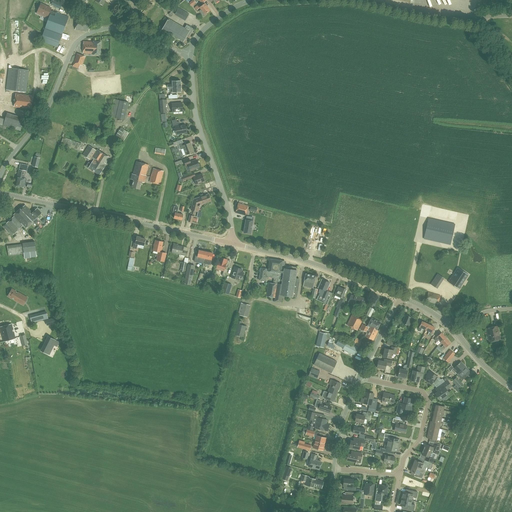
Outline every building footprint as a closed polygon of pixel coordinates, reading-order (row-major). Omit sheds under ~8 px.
[(62,5),(53,0),(51,5),(60,9),(62,5)] [(210,10),(204,3),(200,6),(198,4),(194,7),(195,9),(196,8),(197,9),(200,7),(202,11),(200,12),(203,17),(206,15),(205,14),(210,10)] [(58,47),(69,17),(50,10),(51,8),(41,4),(36,13),(47,18),(48,19),(40,41),(58,47)] [(185,21),(189,14),(178,8),(174,14),(185,21)] [(90,29),(92,21),(91,21),(92,19),(77,17),(75,30),(89,31),(89,29),(90,29)] [(184,28),(168,19),(162,29),(183,41),(186,36),(189,37),(193,29),(186,25),(184,28)] [(100,55),(101,41),(93,41),(93,42),(84,41),(83,53),(93,54),(100,55)] [(77,54),(72,66),(78,69),(79,69),(80,65),(82,66),(86,57),(77,54)] [(9,68),(6,90),(26,92),(29,70),(9,68)] [(181,92),(181,81),(172,81),(172,84),(167,85),(168,89),(169,89),(169,92),(173,92),(181,92)] [(125,120),(129,102),(120,100),(114,99),(110,117),(116,118),(125,120)] [(172,112),(183,111),(182,103),(172,104),(172,112)] [(20,131),(24,118),(7,113),(5,118),(1,117),(0,118),(0,127),(2,128),(3,126),(4,126),(3,128),(6,129),(7,127),(20,131)] [(177,122),(177,119),(172,120),(172,123),(173,128),(175,127),(176,130),(174,130),(173,131),(173,134),(174,135),(176,134),(177,135),(187,132),(185,125),(180,126),(179,121),(177,122)] [(121,144),(129,132),(120,127),(113,139),(121,144)] [(79,152),(82,144),(63,137),(60,145),(79,152)] [(183,142),(178,144),(180,150),(181,149),(183,155),(186,154),(186,155),(194,152),(191,143),(186,145),(185,142),(183,142)] [(90,160),(96,150),(89,145),(82,155),(90,160)] [(164,156),(166,149),(156,147),(155,153),(161,154),(160,155),(164,156)] [(110,157),(97,149),(97,150),(91,160),(93,161),(91,164),(89,162),(86,166),(88,168),(89,168),(99,175),(110,157)] [(38,168),(40,158),(34,156),(32,166),(38,168)] [(190,162),(189,158),(184,160),(186,166),(188,165),(190,170),(199,167),(197,160),(190,162)] [(146,175),(149,165),(136,161),(132,174),(130,179),(134,180),(132,187),(140,189),(142,182),(145,183),(147,175),(146,175)] [(28,165),(20,163),(19,169),(17,177),(15,186),(24,187),(23,187),(25,188),(27,179),(25,179),(24,179),(26,171),(24,170),(24,169),(27,170),(28,165)] [(160,185),(164,171),(153,168),(149,182),(160,185)] [(189,174),(183,177),(179,178),(178,183),(183,181),(191,178),(189,174)] [(196,184),(205,181),(202,174),(193,177),(196,184)] [(198,211),(199,205),(211,201),(208,194),(193,199),(191,210),(198,211)] [(245,216),(248,206),(238,203),(235,213),(245,216)] [(31,214),(30,213),(31,212),(25,205),(21,208),(14,215),(14,216),(3,227),(12,236),(23,225),(26,228),(41,213),(37,208),(31,214)] [(182,220),(183,214),(177,213),(178,207),(174,206),(173,213),(175,213),(174,218),(182,220)] [(251,233),(253,221),(253,218),(246,217),(246,220),(244,232),(251,233)] [(458,237),(460,225),(428,218),(424,239),(450,245),(452,236),(458,237)] [(144,246),(145,239),(140,238),(140,237),(137,236),(135,243),(134,242),(132,248),(137,249),(138,244),(144,246)] [(162,242),(161,240),(159,240),(158,241),(155,240),(153,250),(158,251),(156,260),(164,262),(166,253),(161,252),(163,242),(162,242)] [(37,257),(35,241),(22,243),(22,244),(7,246),(9,256),(24,254),(24,258),(37,257)] [(186,255),(187,251),(183,250),(183,247),(178,245),(178,244),(174,243),(172,252),(180,254),(179,258),(183,258),(183,255),(186,255)] [(425,244),(424,253),(427,253),(426,257),(435,258),(436,245),(425,244)] [(204,258),(206,251),(199,250),(197,257),(198,257),(197,260),(200,261),(201,257),(204,258)] [(211,259),(213,253),(206,251),(204,258),(203,263),(211,265),(212,259),(211,259)] [(187,264),(189,258),(185,257),(184,262),(182,262),(180,271),(180,276),(181,276),(182,272),(185,272),(187,264)] [(225,276),(228,269),(227,269),(229,264),(225,263),(226,259),(220,257),(216,269),(223,271),(222,275),(225,276)] [(295,282),(296,270),(297,270),(297,268),(285,265),(286,261),(269,259),(268,269),(266,269),(266,268),(260,267),(259,280),(265,281),(266,277),(274,278),(273,283),(268,283),(266,296),(275,298),(274,301),(282,302),(283,295),(297,297),(299,282),(295,282)] [(185,276),(184,284),(190,285),(192,277),(195,265),(188,264),(185,276)] [(447,282),(459,288),(467,273),(455,266),(447,282)] [(242,280),(244,272),(241,271),(242,269),(234,267),(231,277),(239,280),(239,279),(242,280)] [(314,283),(316,276),(306,274),(304,280),(303,286),(313,288),(314,283)] [(440,283),(443,278),(437,274),(434,279),(440,283)] [(318,295),(316,300),(324,303),(326,304),(323,310),(326,311),(328,305),(332,293),(329,292),(327,290),(330,283),(329,283),(329,282),(326,280),(325,281),(322,279),(318,287),(320,288),(318,293),(319,293),(318,295)] [(229,295),(232,284),(224,282),(221,292),(229,295)] [(343,297),(346,289),(339,287),(337,290),(336,289),(336,291),(337,291),(335,295),(341,298),(340,300),(339,300),(339,302),(336,311),(335,314),(336,315),(335,316),(338,317),(340,313),(346,298),(343,297)] [(12,288),(7,296),(23,306),(28,298),(12,288)] [(437,304),(440,296),(428,292),(426,301),(437,304)] [(366,299),(355,295),(355,296),(351,295),(348,302),(357,305),(357,304),(363,307),(366,299)] [(249,305),(245,304),(241,303),(238,315),(247,317),(250,305),(249,305)] [(358,330),(363,319),(352,314),(347,325),(358,330)] [(410,321),(412,317),(405,315),(403,320),(399,319),(397,322),(405,325),(405,324),(409,326),(411,322),(410,321)] [(373,341),(379,330),(377,329),(380,324),(371,319),(367,326),(369,327),(365,336),(373,341)] [(244,337),(246,326),(241,325),(242,321),(238,320),(234,335),(244,337)] [(426,330),(428,324),(422,321),(419,327),(417,330),(420,332),(422,328),(426,330)] [(0,328),(2,336),(3,342),(16,338),(12,324),(0,326),(0,328)] [(428,324),(426,330),(429,331),(427,335),(431,336),(432,333),(435,327),(428,324)] [(490,342),(500,339),(497,326),(487,329),(490,342)] [(43,330),(37,343),(46,347),(50,338),(52,339),(54,334),(43,330)] [(325,333),(319,332),(316,346),(324,348),(326,339),(329,340),(331,334),(325,332),(325,333)] [(441,342),(446,338),(441,332),(437,336),(434,339),(436,341),(439,339),(441,342)] [(394,347),(396,340),(389,337),(386,344),(391,346),(394,347)] [(354,355),(358,347),(339,338),(336,345),(343,349),(354,355)] [(359,347),(362,341),(356,338),(353,344),(359,347)] [(446,338),(441,342),(444,345),(441,347),(443,350),(446,347),(451,343),(446,338)] [(399,355),(400,348),(398,348),(394,347),(391,346),(391,350),(385,348),(383,356),(391,358),(392,354),(396,355),(396,354),(399,355)] [(444,359),(448,362),(455,354),(450,350),(444,359)] [(405,377),(407,371),(408,368),(411,368),(413,358),(415,353),(410,352),(407,365),(406,365),(405,365),(404,366),(403,367),(403,369),(399,369),(398,376),(398,377),(402,378),(402,377),(405,377)] [(337,362),(319,353),(314,365),(331,373),(337,362)] [(391,366),(392,361),(384,359),(383,361),(378,360),(377,368),(385,370),(386,365),(391,366)] [(470,372),(461,362),(454,368),(451,365),(447,369),(450,372),(452,370),(455,374),(456,373),(459,376),(459,377),(462,380),(470,372)] [(422,379),(425,367),(418,366),(417,371),(413,370),(411,380),(418,382),(419,378),(422,379)] [(317,379),(320,371),(311,368),(308,376),(317,379)] [(438,377),(430,371),(426,377),(427,378),(425,380),(426,380),(427,381),(431,384),(433,382),(434,382),(435,380),(438,382),(440,385),(448,379),(446,377),(443,379),(442,379),(440,380),(437,379),(438,377)] [(456,385),(460,388),(464,384),(456,377),(452,381),(456,385)] [(339,389),(340,385),(341,384),(331,380),(329,384),(331,385),(329,390),(328,392),(332,393),(332,392),(337,393),(338,389),(339,389)] [(444,401),(448,398),(446,396),(449,394),(447,390),(452,387),(448,381),(436,389),(438,392),(435,393),(440,400),(442,399),(444,401)] [(336,396),(337,393),(332,392),(332,393),(328,392),(329,390),(328,392),(324,391),(321,397),(324,398),(333,402),(334,400),(335,400),(336,396)] [(369,408),(369,411),(375,413),(378,400),(373,398),(374,394),(365,392),(363,399),(361,398),(360,403),(369,404),(369,408)] [(393,403),(395,396),(388,394),(389,394),(384,393),(383,396),(380,395),(379,400),(382,401),(393,403)] [(412,410),(414,400),(404,397),(403,404),(398,403),(396,412),(402,414),(403,408),(412,410)] [(329,413),(330,410),(331,410),(332,408),(331,407),(332,407),(321,403),(319,409),(329,413)] [(450,414),(450,412),(443,410),(444,407),(436,405),(434,411),(446,413),(450,414)] [(324,419),(325,415),(309,411),(307,419),(312,421),(312,423),(315,424),(314,428),(324,431),(324,430),(327,431),(329,427),(326,426),(327,420),(324,419)] [(370,420),(371,414),(363,412),(362,415),(356,414),(355,421),(363,423),(364,419),(370,420)] [(441,421),(441,418),(433,416),(432,421),(432,422),(440,423),(440,424),(443,424),(447,425),(447,423),(441,421)] [(405,433),(407,425),(406,425),(407,421),(393,418),(392,422),(396,423),(394,430),(405,433)] [(363,435),(365,429),(354,426),(353,429),(352,429),(352,431),(352,432),(352,433),(363,435)] [(313,437),(315,431),(303,428),(302,433),(305,434),(305,435),(313,437)] [(398,445),(399,440),(391,438),(392,435),(385,434),(384,437),(388,438),(387,443),(398,445)] [(325,443),(326,438),(316,436),(313,448),(323,450),(324,445),(324,443),(325,443)] [(364,447),(365,440),(354,438),(353,441),(351,440),(349,448),(359,450),(360,446),(364,447)] [(436,443),(436,442),(430,441),(429,441),(430,442),(428,445),(425,444),(423,449),(432,453),(436,454),(437,455),(438,455),(440,451),(438,450),(440,446),(434,444),(434,443),(436,443)] [(299,442),(297,447),(310,451),(311,445),(299,442)] [(396,451),(398,445),(387,443),(386,449),(382,448),(381,451),(388,452),(389,450),(396,451)] [(421,454),(425,455),(424,458),(434,462),(437,455),(436,454),(432,453),(423,449),(421,454)] [(361,460),(362,454),(351,451),(351,454),(348,454),(346,460),(356,462),(357,459),(361,460)] [(316,459),(317,456),(312,454),(308,467),(315,469),(315,468),(319,469),(321,462),(316,460),(316,459)] [(393,464),(395,457),(385,455),(383,462),(393,464)] [(422,469),(425,470),(426,467),(430,468),(432,463),(428,462),(418,458),(417,461),(415,460),(413,465),(422,469)] [(424,474),(425,470),(422,469),(413,465),(410,471),(416,473),(415,476),(422,479),(424,474)] [(287,467),(282,479),(287,481),(292,468),(291,468),(287,467)] [(323,479),(324,475),(319,474),(318,477),(317,476),(315,479),(309,477),(306,485),(313,487),(313,486),(321,489),(323,482),(317,480),(318,478),(323,479)] [(355,490),(355,487),(353,486),(353,479),(344,478),(343,486),(347,486),(347,490),(355,490)] [(373,495),(374,485),(366,484),(365,491),(361,490),(360,498),(361,498),(360,507),(363,508),(365,494),(373,495)] [(386,495),(387,486),(379,485),(379,488),(376,488),(375,500),(382,501),(383,494),(386,495)] [(402,498),(412,500),(412,497),(416,497),(418,492),(411,490),(410,494),(403,492),(402,498)] [(356,497),(356,493),(350,493),(349,496),(342,495),(341,503),(352,504),(353,496),(356,497)] [(411,504),(412,500),(402,498),(400,505),(407,506),(406,509),(413,511),(415,505),(411,504)]
